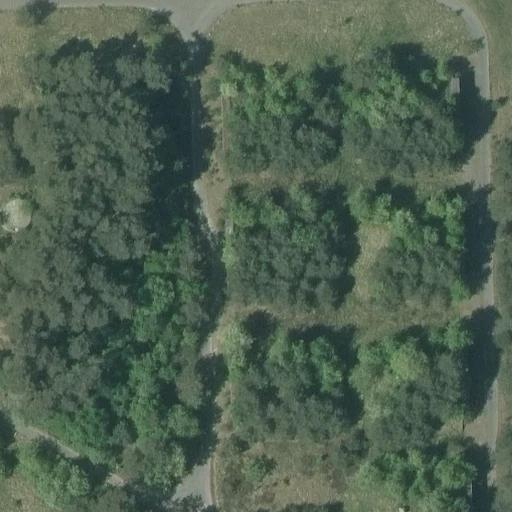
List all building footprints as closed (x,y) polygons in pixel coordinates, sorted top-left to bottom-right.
[(453,168),(450,65),(365,70),(351,80),(343,95),(346,148),(353,166),(369,174),(453,168)] [(303,70),(222,73),(227,175),(311,170),(328,153),(334,132),(331,96),(322,78),(303,70)] [(459,301),(455,194),(374,200),(360,211),(354,228),(358,278),(367,297),(383,307),(459,301)] [(306,202),(228,205),(233,304),(311,301),(329,287),(337,267),(334,231),(325,213),(306,202)] [(464,431),(460,326),(386,330),(363,338),(353,355),(356,408),(368,424),(385,433),(464,431)] [(311,335),(233,337),(236,434),(316,433),(337,420),(344,399),(343,360),(332,343),(311,335)] [(463,511),(462,459),(387,460),(362,466),(347,484),(341,505),(341,511),(463,511)]
